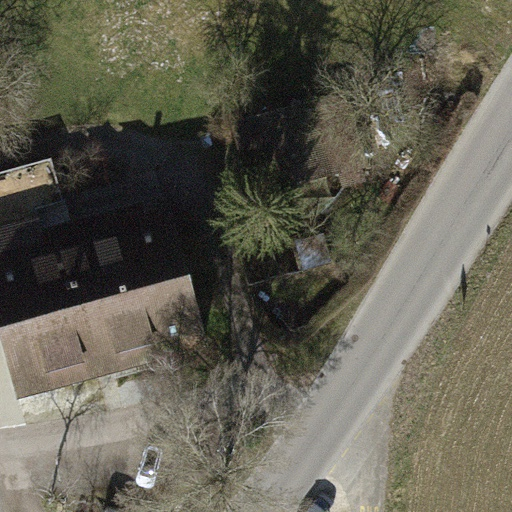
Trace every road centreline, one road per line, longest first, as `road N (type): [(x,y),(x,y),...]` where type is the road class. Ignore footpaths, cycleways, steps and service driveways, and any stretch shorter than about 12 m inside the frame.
road 1 (residential): [(511,125),(347,389),(259,511)]
road 2 (track): [(347,389),(370,511)]
